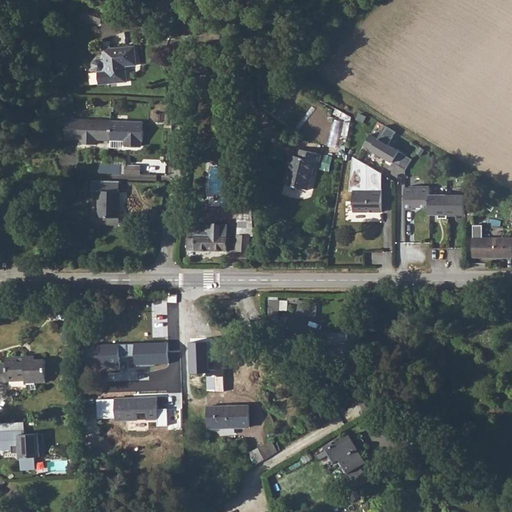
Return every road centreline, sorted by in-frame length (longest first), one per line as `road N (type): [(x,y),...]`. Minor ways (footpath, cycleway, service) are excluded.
road 1 (tertiary): [(228,280),(511,280)]
road 2 (residential): [(171,280),(186,42)]
road 3 (residential): [(369,406),(240,314),(228,280)]
road 4 (residential): [(171,280),(173,385),(105,386)]
road 5 (tertiary): [(0,279),(171,280)]
road 6 (unknown): [(354,396),(349,408),(259,464),(246,491)]
